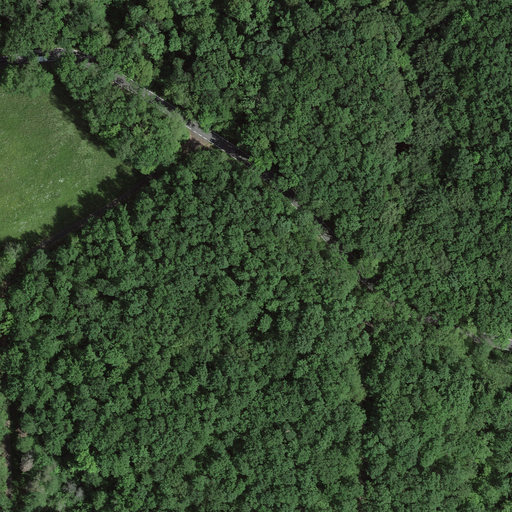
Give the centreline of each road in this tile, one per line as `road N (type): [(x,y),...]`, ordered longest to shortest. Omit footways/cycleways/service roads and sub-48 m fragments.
road 1 (tertiary): [(511,345),(442,325),(387,295),(280,185),(111,72),(60,55),(0,63)]
road 2 (track): [(207,133),(24,260),(12,278),(2,317),(10,511)]
road 3 (track): [(387,295),(367,341),(364,511)]
